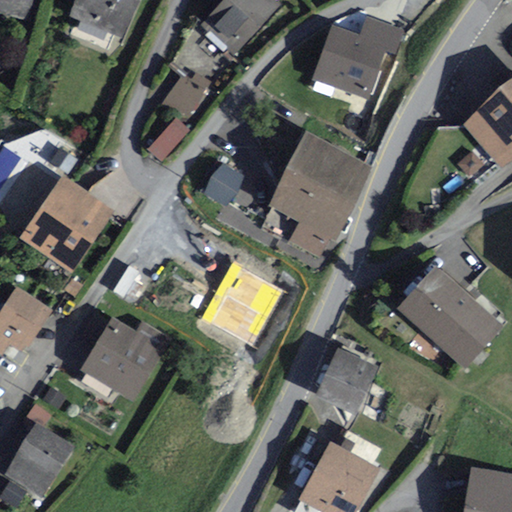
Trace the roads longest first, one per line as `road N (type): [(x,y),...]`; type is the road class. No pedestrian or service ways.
road 1 (tertiary): [(348,268),(419,109),(488,0)]
road 2 (residential): [(165,187),(0,435)]
road 3 (residential): [(360,0),(298,32),(258,69),(165,187)]
road 4 (tertiary): [(234,511),(348,268)]
road 5 (residential): [(182,0),(142,82),(129,139),(136,169),(165,187)]
road 6 (residential): [(511,200),(376,272),(348,268)]
